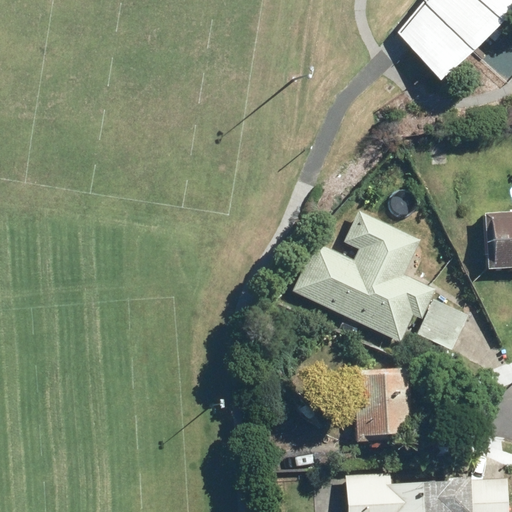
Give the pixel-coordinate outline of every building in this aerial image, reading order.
[(511,0),(423,0),(397,33),(441,80),(503,20),(511,9),(511,0)] [(483,269),(511,267),(511,210),(480,212),(483,269)] [(289,292),(397,341),(410,314),(418,318),(432,289),(400,274),(416,240),(355,211),(341,241),(356,248),(350,261),(312,243),(289,292)] [(413,334),(445,349),(462,314),(430,299),(413,334)] [(352,442),(408,438),(404,366),(348,370),(352,442)] [(506,511),(504,477),(467,479),(467,477),(389,481),(388,471),(342,473),(344,511),(506,511)]
